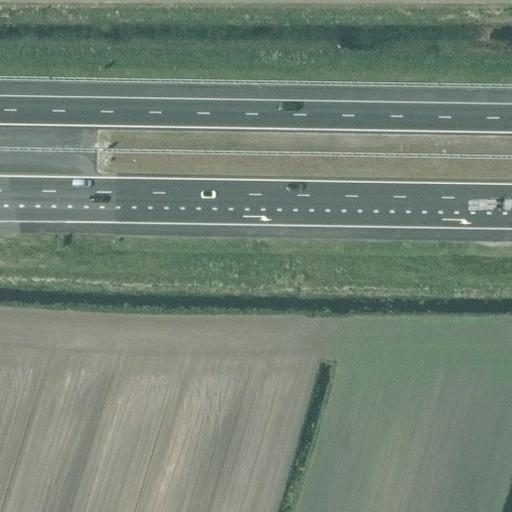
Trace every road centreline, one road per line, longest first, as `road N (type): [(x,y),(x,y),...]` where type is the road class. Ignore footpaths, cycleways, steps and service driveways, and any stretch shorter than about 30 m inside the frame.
road 1 (motorway): [(511,120),(0,112)]
road 2 (motorway): [(0,192),(511,200)]
